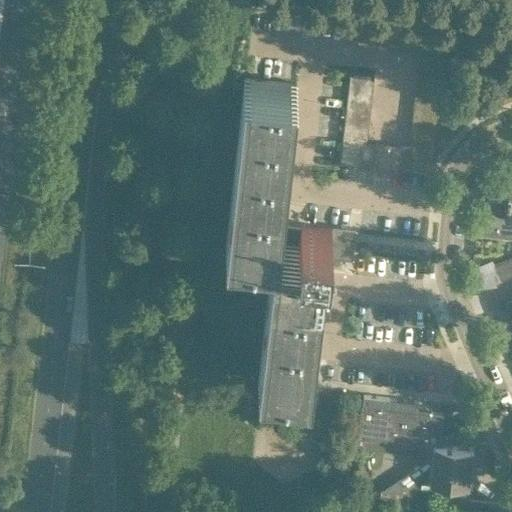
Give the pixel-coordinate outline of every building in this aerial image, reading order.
[(354,43),(365,44),(368,21),(357,19),(354,43)] [(365,44),(377,46),(379,22),(368,21),(365,44)] [(377,46),(388,47),(390,23),(379,22),(377,46)] [(388,47),(399,48),(402,24),(390,23),(388,47)] [(399,48),(410,50),(413,26),(402,24),(399,48)] [(410,50),(421,51),(427,52),(430,28),(413,26),(410,50)] [(421,51),(419,66),(443,68),(448,30),(430,28),(427,52),(421,51)] [(419,66),(418,77),(442,79),(443,68),(419,66)] [(351,71),(350,83),(374,85),(375,74),(351,71)] [(243,89),(226,242),(274,248),(259,375),(302,380),(310,381),(313,358),(322,274),(323,272),(325,252),(329,253),(342,254),(343,244),(349,244),(350,231),(281,223),(283,201),(296,83),(261,79),(252,78),(244,77),(243,89)] [(418,77),(417,87),(441,90),(442,79),(418,77)] [(350,83),(348,94),(373,97),(374,85),(350,83)] [(417,87),(415,99),(439,102),(441,90),(417,87)] [(348,94),(347,105),(371,108),(373,97),(348,94)] [(415,99),(414,111),(438,114),(439,102),(415,99)] [(347,105),(346,116),(370,119),(371,108),(347,105)] [(414,111),(413,123),(437,126),(438,114),(414,111)] [(346,116),(345,127),(369,130),(370,119),(346,116)] [(413,123),(411,135),(435,137),(437,126),(413,123)] [(341,163),(357,164),(359,141),(367,142),(369,130),(345,127),(341,163)] [(418,147),(416,171),(431,173),(435,137),(411,135),(410,147),(418,147)] [(357,164),(376,167),(378,145),(367,144),(367,142),(359,141),(357,164)] [(376,167),(387,168),(389,146),(378,145),(376,167)] [(398,169),(400,147),(389,146),(387,168),(398,169)] [(398,169),(416,171),(418,147),(410,147),(410,148),(400,147),(398,169)] [(511,227),(511,175),(509,175),(506,200),(490,198),(487,198),(484,199),(483,200),(481,201),(480,201),(479,203),(478,205),(478,207),(475,233),(500,236),(501,227),(511,227)] [(511,256),(495,263),(501,279),(511,274),(511,256)] [(357,446),(433,454),(434,454),(435,443),(440,444),(443,413),(425,411),(417,400),(364,394),(363,404),(362,404),(357,446)] [(405,483),(404,491),(410,492),(435,494),(468,498),(469,483),(478,476),(471,468),(473,447),(440,444),(435,443),(434,454),(433,454),(432,465),(405,483)] [(434,508),(435,494),(410,492),(408,505),(416,506),(434,508)]
